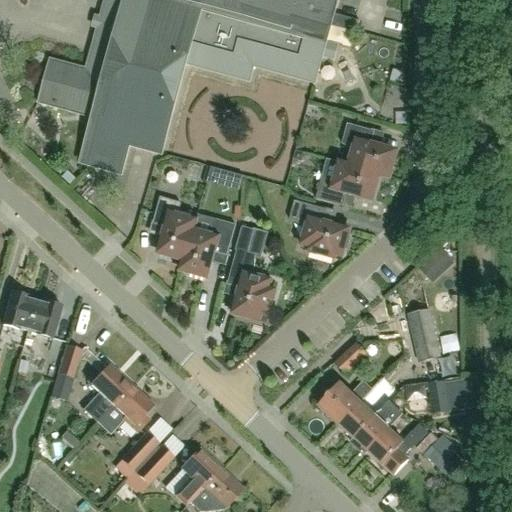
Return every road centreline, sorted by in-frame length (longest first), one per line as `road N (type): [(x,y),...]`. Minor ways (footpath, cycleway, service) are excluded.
road 1 (residential): [(420,0),(426,152),(415,208),(392,240),(226,397)]
road 2 (residential): [(226,397),(0,189)]
road 3 (residential): [(317,484),(226,397)]
